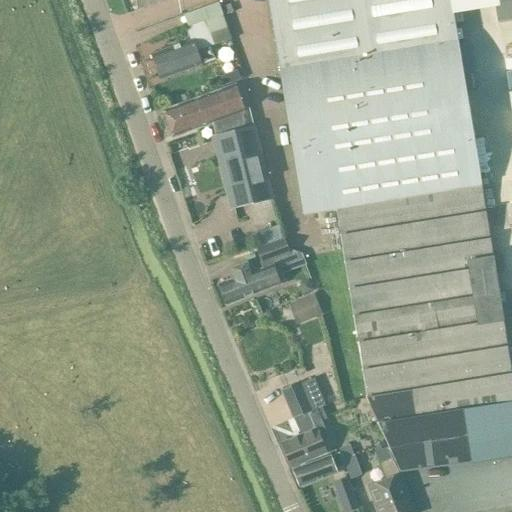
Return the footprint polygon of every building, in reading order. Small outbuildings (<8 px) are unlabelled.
[(471,464),(511,457),(511,380),(498,291),(475,295),(470,260),(492,256),(457,37),(450,0),(268,0),(279,65),(303,216),(336,211),(367,399),(400,473),(471,463),(471,464)] [(192,40),(152,55),(160,80),(215,59),(210,47),(215,45),(231,40),(222,14),(188,27),(188,28),(192,40)] [(238,72),(222,78),(224,85),(240,80),(238,72)] [(249,107),(243,109),(236,89),(201,101),(201,100),(166,112),(174,135),(211,122),(215,135),(211,136),(230,211),(274,200),(255,125),(254,126),(249,107)] [(278,226),(260,232),(265,245),(283,239),(278,226)] [(265,245),(255,249),(261,264),(290,254),(285,238),(283,239),(265,245)] [(232,281),(219,286),(227,305),(268,289),(280,285),(272,265),(252,272),(250,267),(249,263),(228,271),(229,275),(232,281)] [(310,278),(297,283),(302,297),(316,292),(310,278)] [(313,294),(288,304),(296,325),(322,315),(313,294)] [(327,453),(321,439),(328,436),(317,409),(313,410),(301,382),(281,390),(300,436),(281,444),(291,468),(327,453)] [(339,449),(351,480),(362,475),(350,445),(339,449)] [(386,448),(375,453),(381,468),(393,463),(386,448)] [(336,472),(335,470),(345,467),(339,452),(328,457),(293,471),(299,486),(336,472)] [(377,511),(413,511),(399,475),(368,487),(377,511)] [(333,483),(343,511),(348,511),(358,508),(347,478),(333,483)]
